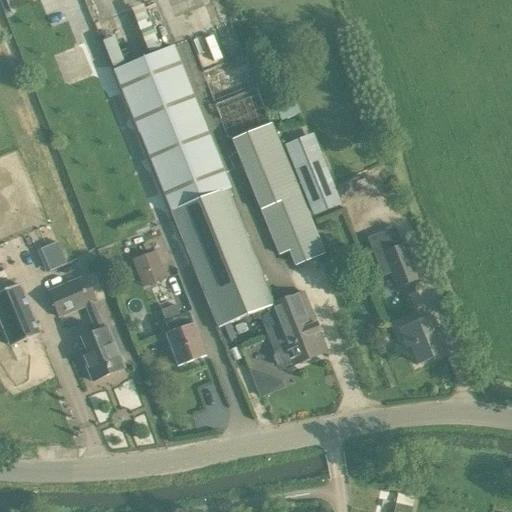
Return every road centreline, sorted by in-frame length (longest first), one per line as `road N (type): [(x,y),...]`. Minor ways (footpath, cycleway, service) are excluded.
road 1 (tertiary): [(0,469),(103,470),(328,430)]
road 2 (tertiary): [(328,430),(419,413),(511,420)]
